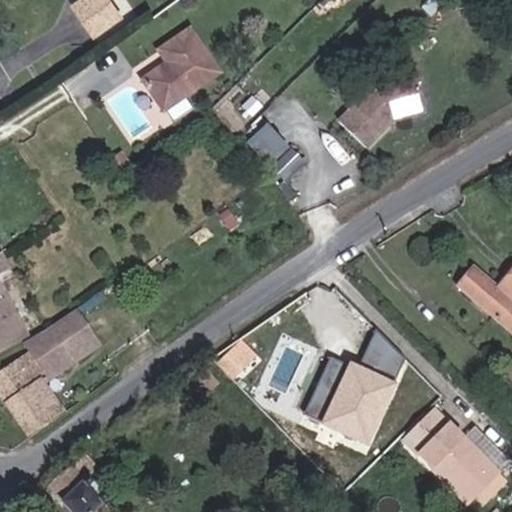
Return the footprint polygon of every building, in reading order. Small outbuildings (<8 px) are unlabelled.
[(85,0),(103,23),(130,4),(127,0),(85,0)] [(152,68),(173,98),(231,61),(201,14),(169,35),(179,51),(152,68)] [(383,138),(410,109),(443,101),(434,63),(389,75),(355,110),(383,138)] [(251,141),(275,161),(290,144),(266,123),(251,141)] [(292,171),(310,152),(298,139),(280,159),(292,171)] [(0,336),(29,321),(4,266),(17,259),(8,242),(0,246),(0,336)] [(511,316),(511,274),(507,280),(483,261),(468,279),(511,316)] [(82,309),(58,325),(79,353),(102,336),(82,309)] [(29,350),(0,370),(0,378),(29,424),(63,401),(48,377),(79,353),(58,325),(51,315),(26,332),(33,342),(27,347),(29,350)] [(207,373),(214,367),(198,348),(184,360),(194,372),(207,373)] [(390,383),(396,368),(361,353),(354,369),(390,383)] [(336,430),(364,441),(390,383),(354,369),(348,384),(340,382),(329,410),(342,415),(336,430)] [(499,480),(501,477),(467,444),(428,405),(398,436),(463,501),(468,496),(484,511),(507,488),(499,480)] [(322,425),(336,430),(342,415),(329,410),(322,425)] [(93,463),(101,455),(84,435),(71,449),(107,490),(112,485),(93,463)] [(501,477),(509,468),(475,435),(467,444),(501,477)] [(120,511),(124,509),(107,490),(71,449),(48,473),(81,511),(120,511)]
